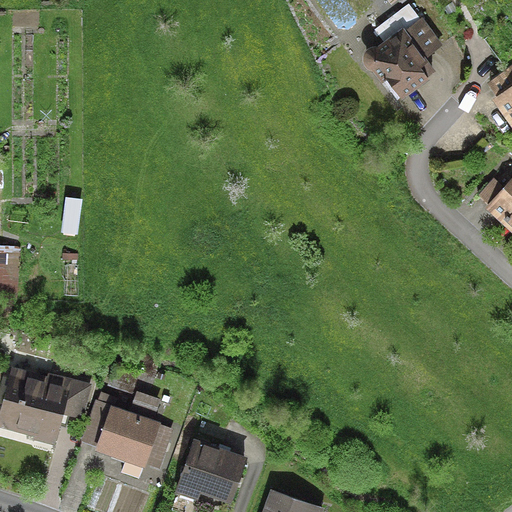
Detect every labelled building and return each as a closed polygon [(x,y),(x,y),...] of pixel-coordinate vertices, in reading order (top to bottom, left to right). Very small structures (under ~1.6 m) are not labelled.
[(412,5),(377,32),(389,48),(382,55),(375,46),(368,54),(368,62),(373,69),(381,66),(404,99),(440,72),(432,59),(446,49),(412,5)] [(511,70),(499,81),(510,95),(500,102),(511,116),(511,70)] [(511,190),(510,193),(499,182),(487,196),(497,205),(492,210),(511,227),(511,190)] [(0,295),(12,297),(15,270),(0,268),(0,295)] [(57,385),(19,374),(2,430),(63,448),(72,417),(86,421),(96,388),(60,377),(57,385)] [(138,414),(122,408),(105,450),(157,472),(175,428),(154,419),(160,405),(144,398),(138,414)] [(255,459),(197,442),(182,492),(240,509),(255,459)] [(323,511),(325,508),(273,489),(264,511),(323,511)]
